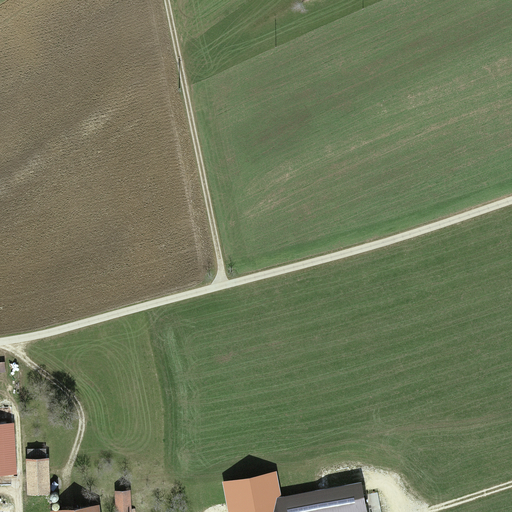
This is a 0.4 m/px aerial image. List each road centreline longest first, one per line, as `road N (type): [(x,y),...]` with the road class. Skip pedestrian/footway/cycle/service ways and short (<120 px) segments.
road 1 (track): [(186,92),(223,286)]
road 2 (track): [(66,494),(77,410),(11,340)]
road 3 (track): [(261,470),(372,481),(393,511)]
